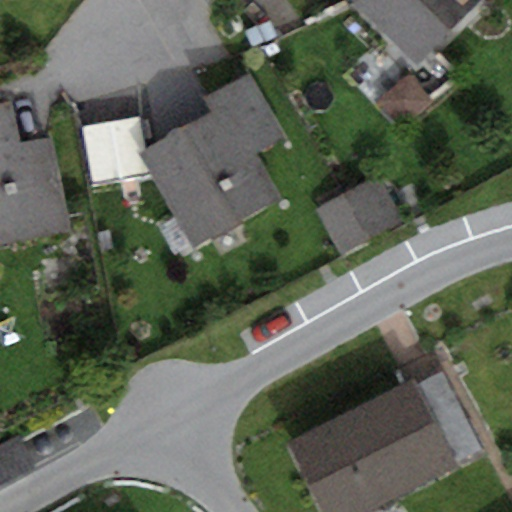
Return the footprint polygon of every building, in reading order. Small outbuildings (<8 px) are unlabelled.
[(351,0),(353,3),(417,63),(478,0),(351,0)] [(280,198),(254,152),(282,137),(247,72),(204,95),(212,109),(138,149),(191,246),(280,198)] [(0,102),(0,244),(71,230),(52,136),(19,142),(11,101),(0,102)] [(375,174),(315,208),(341,254),(402,220),(375,174)] [(414,377),(286,440),(321,511),(362,511),(460,464),(457,458),(480,447),(441,370),(417,382),(414,377)] [(21,439),(0,450),(0,489),(37,469),(21,439)]
